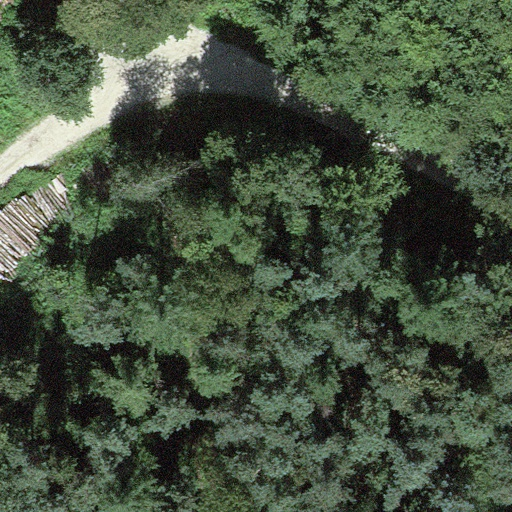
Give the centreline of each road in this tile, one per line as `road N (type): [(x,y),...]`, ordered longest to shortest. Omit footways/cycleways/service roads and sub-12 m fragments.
road 1 (track): [(511,200),(136,0)]
road 2 (track): [(0,163),(175,21)]
